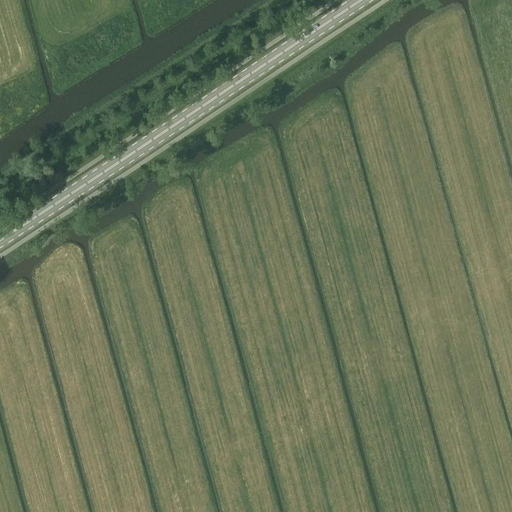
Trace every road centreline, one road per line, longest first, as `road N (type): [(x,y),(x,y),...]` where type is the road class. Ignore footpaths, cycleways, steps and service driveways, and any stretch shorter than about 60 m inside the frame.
road 1 (primary): [(0,240),(362,0)]
road 2 (track): [(0,176),(268,0)]
